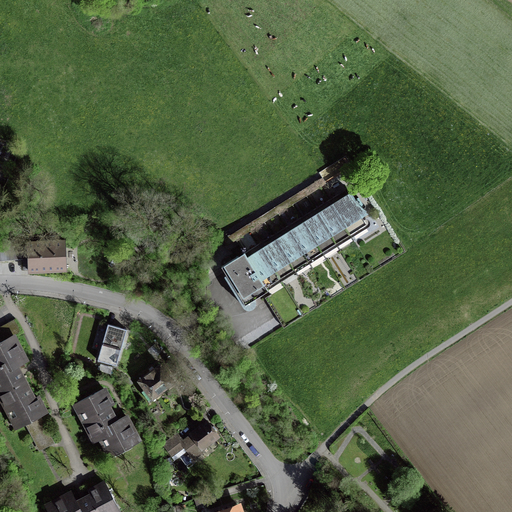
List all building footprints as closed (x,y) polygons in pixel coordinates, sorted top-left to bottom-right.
[(235,242),(341,178),(336,170),(230,235),(235,242)] [(282,281),(295,273),(309,264),(323,256),(339,246),(353,238),(370,227),(349,192),(341,197),(334,201),(327,206),(319,210),(312,215),(305,219),(297,223),(290,228),(283,232),(275,237),(268,241),(261,246),(253,250),(246,255),(239,259),(225,267),(246,302),(268,290),(282,281)] [(64,242),(26,244),(28,258),(28,271),(56,270),(65,269),(64,242)] [(0,261),(28,258),(26,244),(0,246),(0,261)] [(0,342),(12,336),(20,332),(13,319),(1,326),(0,326),(0,342)] [(123,340),(126,330),(107,324),(97,361),(116,366),(123,340)] [(19,426),(28,422),(38,416),(45,413),(37,397),(31,400),(17,375),(13,368),(26,361),(12,336),(0,342),(0,397),(2,401),(5,399),(9,407),(6,409),(11,419),(14,418),(19,426)] [(172,382),(160,366),(154,370),(154,369),(144,376),(145,377),(139,381),(145,389),(141,392),(148,400),(172,382)] [(77,403),(82,411),(79,413),(89,433),(92,431),(97,440),(100,438),(105,448),(108,446),(112,455),(138,441),(125,416),(113,422),(109,414),(105,408),(111,405),(103,389),(77,403)] [(53,444),(38,416),(28,422),(43,450),(53,444)] [(218,436),(206,421),(190,433),(193,437),(190,439),(189,437),(186,440),(182,443),(185,446),(184,446),(193,458),(203,451),(202,448),(208,444),(210,444),(214,442),(214,439),(218,436)] [(182,443),(176,435),(163,445),(171,456),(184,446),(185,446),(182,443)] [(104,483),(89,491),(92,497),(86,501),(77,505),(71,493),(64,496),(66,500),(63,501),(61,498),(46,506),(48,511),(112,511),(118,509),(104,483)] [(196,504),(208,500),(205,494),(194,498),(196,504)]
